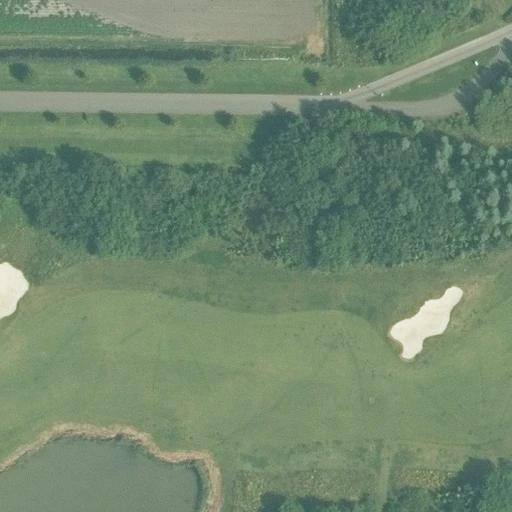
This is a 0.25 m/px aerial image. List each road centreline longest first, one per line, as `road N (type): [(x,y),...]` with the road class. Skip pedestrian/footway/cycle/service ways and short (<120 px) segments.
road 1 (unclassified): [(298,108),(0,103)]
road 2 (unclassified): [(298,108),(417,108),(455,99),(511,49)]
road 3 (unclassified): [(511,27),(370,91),(298,108)]
